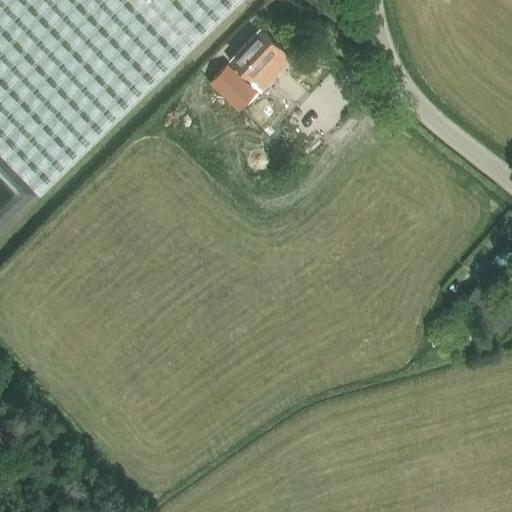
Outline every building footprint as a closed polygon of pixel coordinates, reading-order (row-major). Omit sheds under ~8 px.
[(0,0),(0,149),(40,191),(211,25),(237,0),(0,0)] [(230,60),(250,80),(282,47),(261,28),(230,60)] [(256,91),(227,63),(210,81),(239,109),(256,91)] [(208,87),(186,110),(200,124),(215,138),(204,150),(218,162),(228,151),(226,149),(228,147),(248,126),(222,101),(208,87)] [(283,103),(266,121),(287,141),(304,123),(283,103)] [(501,264),(482,274),(486,282),(505,272),(501,264)] [(443,341),(440,345),(453,356),(456,352),(482,322),(501,339),(502,337),(511,326),(511,314),(477,284),(461,302),(470,310),(443,341)]
